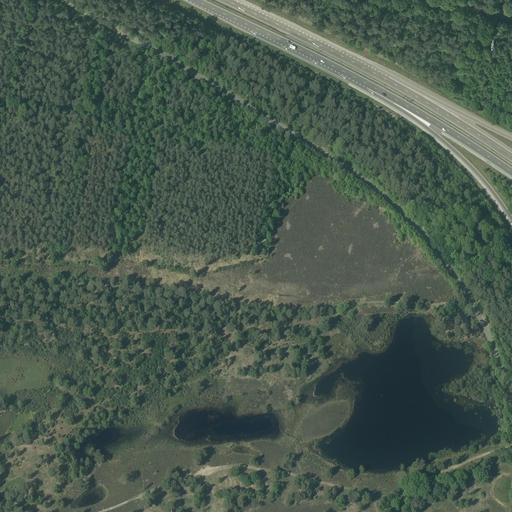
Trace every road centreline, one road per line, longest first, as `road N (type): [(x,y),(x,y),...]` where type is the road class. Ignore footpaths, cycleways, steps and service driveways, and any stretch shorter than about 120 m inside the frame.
road 1 (unclassified): [(511,402),(483,320),(398,210),(298,137),(64,0)]
road 2 (trunk): [(194,0),(370,86)]
road 3 (trunk): [(370,86),(460,156),(511,219)]
road 4 (trunk): [(388,79),(225,0)]
road 5 (trunk): [(370,86),(511,173)]
road 6 (trunk): [(511,157),(388,79)]
road 7 (trunk): [(511,138),(388,79)]
